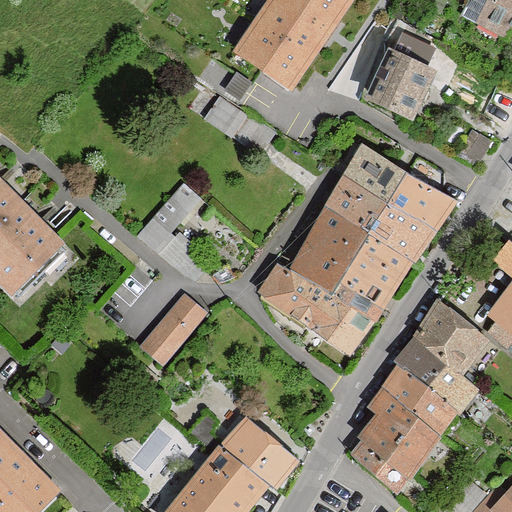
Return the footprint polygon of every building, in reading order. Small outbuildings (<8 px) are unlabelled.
[(352,0),(275,0),(239,54),(292,90),(352,0)] [(511,0),(472,0),(468,8),(510,30),(511,27),(511,0)] [(403,36),(394,54),(427,71),(436,52),(403,36)] [(422,87),(429,72),(427,71),(394,54),(392,57),(386,54),(375,77),(381,80),(373,97),(409,114),(417,99),(425,102),(430,91),(422,87)] [(265,144),(272,134),(221,99),(207,120),(249,150),(257,139),(265,144)] [(473,131),(457,158),(477,170),(492,143),(473,131)] [(370,149),(352,181),(390,201),(409,173),(370,149)] [(447,195),(409,173),(390,201),(428,225),(447,195)] [(352,181),(334,211),(364,229),(373,211),(381,216),(390,201),(352,181)] [(0,201),(9,193),(0,184),(0,201)] [(174,266),(189,250),(165,227),(185,202),(193,209),(201,199),(186,185),(139,237),(174,266)] [(0,224),(20,204),(9,193),(0,201),(0,224)] [(373,211),(364,229),(371,233),(407,256),(428,225),(390,201),(381,216),(373,211)] [(0,247),(31,216),(20,204),(0,224),(0,247)] [(350,269),(371,233),(364,229),(334,211),(329,208),(325,216),(331,219),(315,247),(350,269)] [(0,270),(43,228),(31,216),(0,247),(0,270)] [(67,252),(43,228),(0,270),(0,276),(21,298),(67,252)] [(350,269),(343,281),(377,303),(407,256),(371,233),(350,269)] [(511,272),(511,303),(500,320),(511,329),(511,242),(496,259),(511,272)] [(299,259),(293,271),(307,279),(320,281),(333,289),(337,292),(343,281),(350,269),(315,247),(307,262),(299,259)] [(189,250),(174,266),(183,273),(195,280),(206,268),(189,250)] [(349,351),(373,319),(369,316),(331,293),(333,289),(320,281),(307,279),(293,271),(281,265),(262,291),(349,351)] [(377,303),(343,281),(337,292),(333,289),(331,293),(369,316),(377,303)] [(207,311),(184,292),(140,345),(163,364),(207,311)] [(420,334),(422,340),(461,374),(486,339),(439,302),(420,334)] [(511,342),(511,329),(500,320),(490,332),(509,348),(510,345),(511,342)] [(422,340),(402,367),(455,411),(475,386),(461,374),(422,340)] [(402,367),(386,389),(439,434),(455,411),(402,367)] [(157,382),(148,376),(138,388),(147,395),(157,382)] [(439,434),(386,389),(374,405),(389,417),(357,458),(397,493),(439,434)] [(191,433),(217,453),(224,444),(209,432),(218,421),(207,413),(191,433)] [(247,422),(224,448),(263,480),(275,488),(296,461),(247,422)] [(0,511),(36,511),(57,491),(0,433),(0,511)] [(224,448),(172,511),(237,511),(263,480),(224,448)] [(466,479),(446,503),(455,511),(469,511),(485,495),(466,479)] [(498,486),(485,500),(495,509),(508,494),(498,486)] [(511,511),(511,490),(508,494),(495,509),(498,511),(511,511)]
